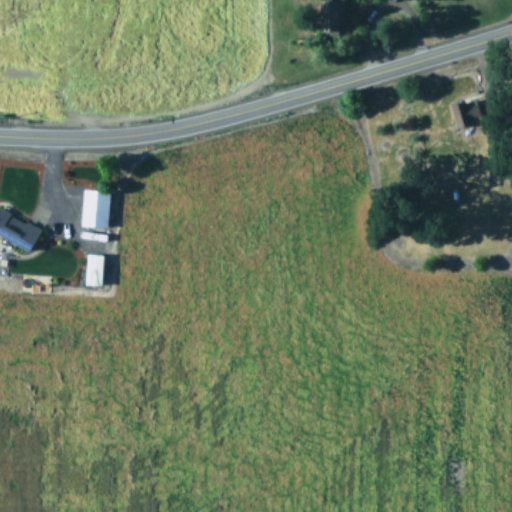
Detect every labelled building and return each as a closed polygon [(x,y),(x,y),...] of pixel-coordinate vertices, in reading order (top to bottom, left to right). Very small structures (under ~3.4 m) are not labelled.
[(336,30),(336,19),(341,19),(340,0),(317,0),(318,30),(336,30)] [(467,116),(478,113),(474,96),(450,103),(455,125),(468,122),(467,116)] [(81,187),(108,189),(106,226),(78,224),(81,187)] [(0,205),(9,211),(8,213),(23,222),(24,219),(39,227),(26,249),(0,234),(0,205)] [(85,252),(102,253),(100,283),(83,282),(85,252)]
